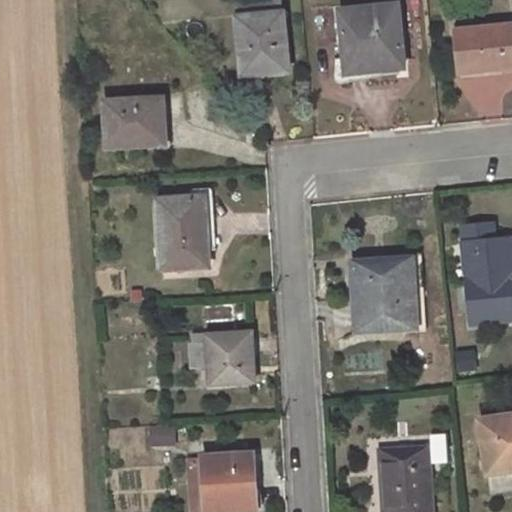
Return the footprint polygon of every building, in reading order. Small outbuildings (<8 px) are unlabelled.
[(386,94),(408,91),(396,24),(340,33),(348,81),(340,81),(342,100),(353,98),(352,92),(385,86),(386,94)] [(236,48),(275,40),(272,26),(233,33),(236,48)] [(457,51),(511,42),(511,31),(456,42),(457,51)] [(272,98),(286,95),(279,40),(275,40),(236,48),(233,48),(241,95),(270,90),(272,98)] [(465,87),(511,78),(511,42),(457,51),(465,87)] [(94,176),(153,174),(151,131),(93,135),(94,176)] [(152,301),(189,300),(188,273),(193,273),(191,233),(148,236),(152,301)] [(460,342),(509,335),(506,317),(511,316),(511,307),(508,283),(500,283),(496,257),(480,261),(479,244),(449,247),(460,342)] [(349,355),(405,347),(396,278),(368,281),(369,288),(340,291),(349,355)] [(203,382),(249,380),(247,333),(202,335),(202,344),(187,345),(188,371),(203,370),(203,382)] [(158,378),(159,354),(147,353),(145,377),(158,378)] [(149,425),(151,447),(175,446),(174,424),(149,425)] [(474,502),(511,496),(511,426),(465,433),(474,502)] [(431,437),(432,457),(446,456),(446,436),(431,437)] [(378,511),(427,511),(423,449),(375,452),(378,511)] [(188,511),(253,509),(250,454),(185,458),(188,511)]
